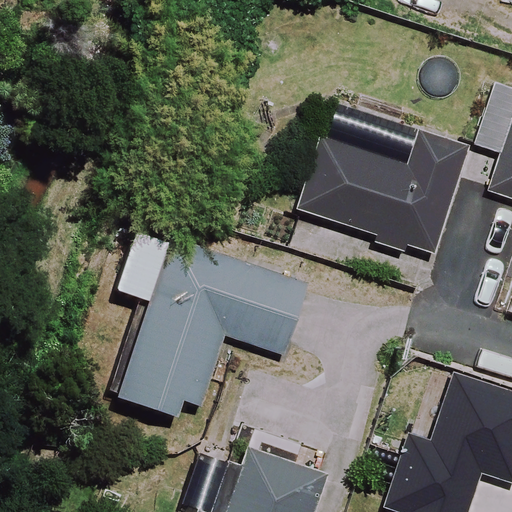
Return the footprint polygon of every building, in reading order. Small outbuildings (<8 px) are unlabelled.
[(511,93),(496,88),(475,147),(502,157),(489,194),(511,202),(511,93)] [(459,150),(330,106),(294,213),(424,256),(459,150)] [(159,238),(130,229),(110,293),(144,304),(114,400),(190,423),(217,335),(279,354),(299,289),(257,276),(259,269),(159,238)] [(503,511),(511,485),(511,370),(438,346),(384,511),(503,511)] [(310,511),(322,479),(237,450),(215,511),(310,511)]
